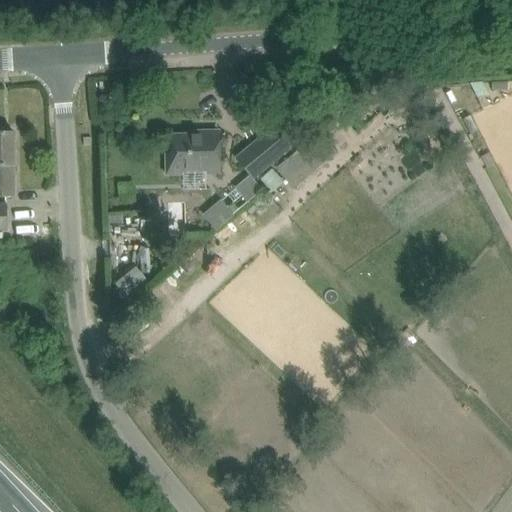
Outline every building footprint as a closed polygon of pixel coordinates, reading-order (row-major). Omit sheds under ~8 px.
[(268,74),(269,87),(293,85),(292,73),(268,74)] [(235,159),(252,179),(289,149),(272,128),(235,159)] [(0,132),(0,197),(13,198),(13,132),(0,132)] [(170,155),(165,155),(165,175),(181,175),(181,173),(206,172),(206,175),(218,174),(218,132),(202,132),(202,135),(170,136),(170,155)] [(237,179),(229,185),(234,191),(241,185),(237,179)] [(131,299),(153,282),(140,266),(118,283),(131,299)] [(418,312),(411,321),(417,326),(425,318),(418,312)]
